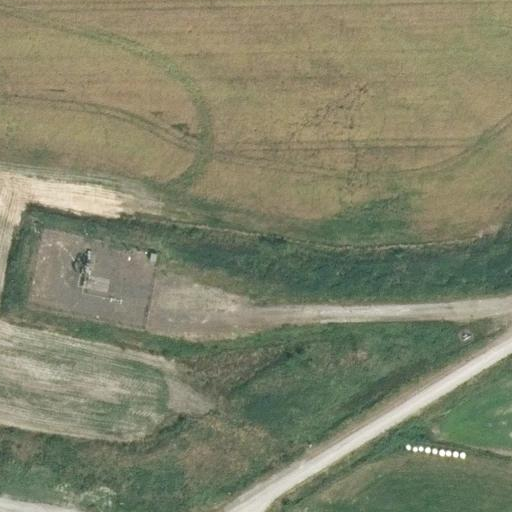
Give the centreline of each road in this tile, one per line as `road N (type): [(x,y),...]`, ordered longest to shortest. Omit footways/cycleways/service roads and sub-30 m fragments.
road 1 (track): [(511,304),(299,310),(106,286)]
road 2 (track): [(511,336),(228,511)]
